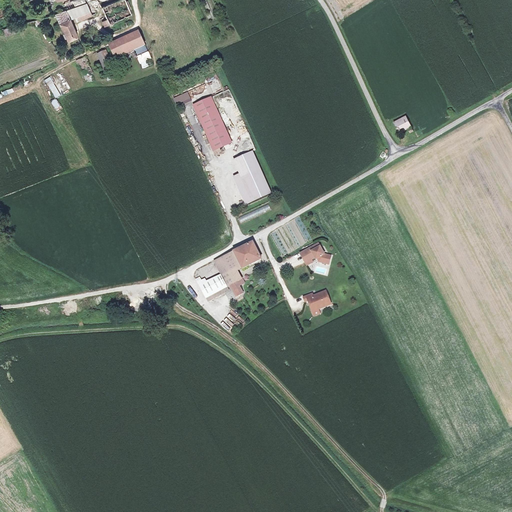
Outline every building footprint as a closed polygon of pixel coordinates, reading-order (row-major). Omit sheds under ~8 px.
[(97,0),(94,0),(85,3),(65,10),(55,13),(67,39),(77,35),(72,23),(103,9),(107,18),(101,20),(104,26),(109,24),(131,14),(124,0),(116,0),(101,6),(101,5),(97,0)] [(76,0),(63,4),(65,10),(85,3),(84,0),(76,0)] [(131,14),(109,24),(112,31),(134,21),(131,14)] [(15,25),(17,30),(39,24),(37,19),(15,25)] [(118,62),(135,55),(147,50),(140,33),(111,46),(118,62)] [(107,73),(116,69),(108,50),(105,51),(104,49),(100,51),(101,53),(99,54),(107,73)] [(147,50),(135,55),(138,63),(150,57),(147,50)] [(82,71),(91,68),(86,57),(77,61),(82,71)] [(52,76),(56,84),(62,81),(59,73),(52,76)] [(50,86),(56,84),(52,76),(46,79),(45,79),(49,87),(50,86)] [(52,100),(63,116),(70,131),(72,130),(65,115),(54,100),(43,80),(42,81),(52,100)] [(187,92),(172,98),(176,107),(191,101),(187,92)] [(211,150),(229,143),(210,98),(192,105),(211,150)] [(396,121),(401,131),(412,126),(407,116),(396,121)] [(232,176),(244,202),(267,192),(249,151),(232,158),(238,173),(232,176)] [(269,205),(238,216),(240,222),(271,211),(269,205)] [(235,281),(240,278),(235,269),(241,266),(242,267),(260,258),(251,241),(213,260),(219,273),(215,275),(205,280),(204,276),(200,278),(199,276),(195,278),(205,297),(227,286),(229,285),(235,281)] [(315,257),(317,256),(317,257),(317,258),(319,261),(328,263),(330,256),(323,254),(317,244),(306,250),(311,259),(314,257),(315,257)] [(311,259),(306,250),(300,254),(305,263),(311,259)] [(235,281),(229,285),(235,296),(241,293),(237,286),(235,281)] [(229,290),(227,286),(205,297),(207,301),(229,290)] [(314,295),(312,291),(303,294),(305,299),(308,297),(312,306),(317,304),(318,306),(331,300),(326,288),(315,292),(316,294),(314,295)] [(232,330),(237,325),(233,321),(228,326),(232,330)]
